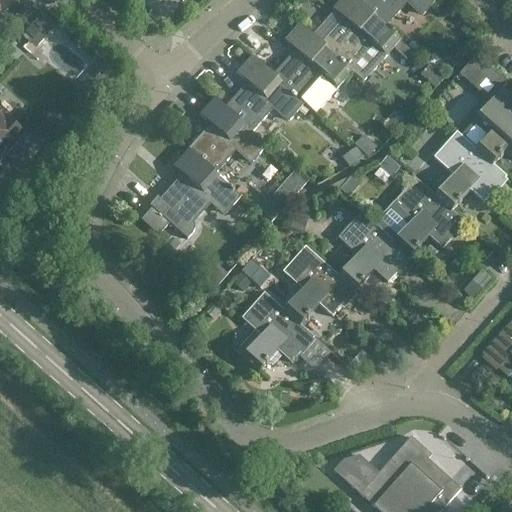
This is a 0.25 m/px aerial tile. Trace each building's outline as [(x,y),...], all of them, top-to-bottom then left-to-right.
[(359,5),(353,0),(343,0),(334,12),(344,21),(322,47),(321,47),(348,71),(348,70),(371,45),(386,59),(394,50),(407,61),(412,54),(400,43),(401,43),(394,37),(396,36),(390,31),(389,32),(386,29),(359,5)] [(363,0),(359,5),(386,29),(409,3),(424,17),(438,0),(363,0)] [(36,51),(57,28),(29,3),(8,27),(36,51)] [(300,27),(285,44),(296,53),(274,79),(273,79),(300,104),(301,103),(324,77),(338,90),(353,74),(348,70),(348,71),(321,47),(322,47),(300,27)] [(274,79),(251,59),(237,76),(248,86),(225,111),(225,112),(252,135),(252,134),(275,109),(290,123),(305,106),(301,103),(300,104),(273,79),(274,79)] [(495,132),(477,153),(476,154),(492,168),(493,166),(511,146),(511,100),(498,88),(475,114),(495,132)] [(225,112),(225,111),(214,101),(200,117),(210,127),(188,152),(215,176),(238,151),(253,164),(268,148),(260,141),(262,140),(258,137),(257,138),(252,134),(252,135),(225,112)] [(0,163),(5,158),(15,167),(18,169),(23,170),(28,167),(30,162),(29,157),(27,156),(32,150),(22,140),(24,137),(8,123),(7,123),(0,116),(0,163)] [(365,135),(349,152),(361,162),(376,146),(365,135)] [(457,135),(434,160),(454,178),(436,199),(435,200),(451,214),(452,213),(470,192),(484,205),(507,179),(493,166),(492,168),(476,154),(477,153),(457,135)] [(215,176),(188,152),(173,169),(184,178),(161,204),(188,228),(211,202),(227,216),(242,200),(234,193),(235,192),(230,187),(229,188),(215,176)] [(391,157),(374,174),(385,185),(402,168),(391,157)] [(260,212),(273,223),(306,186),(292,175),(260,212)] [(416,181),(416,182),(393,207),(413,225),(395,245),(395,246),(410,259),(429,238),(443,251),(465,225),(452,213),(451,214),(435,200),(436,199),(416,181)] [(358,259),(340,279),(339,280),(355,294),(374,273),(388,285),(410,259),(395,246),(395,245),(361,215),(338,241),(358,259)] [(306,249),(305,250),(283,275),(303,292),(284,313),(283,314),(300,329),(300,328),(319,307),(333,319),(355,294),(339,280),(340,279),(306,249)] [(263,286),(270,276),(252,264),(246,274),(263,286)] [(284,313),(264,296),(241,321),(261,339),(242,360),(258,375),(277,353),(291,365),(314,340),(300,328),(300,329),(283,314),(284,313)] [(511,374),(511,323),(482,357),(507,380),(511,374)] [(343,462),(333,473),(375,510),(376,511),(442,511),(461,491),(422,456),(426,452),(411,439),(379,475),(359,457),(343,462)]
